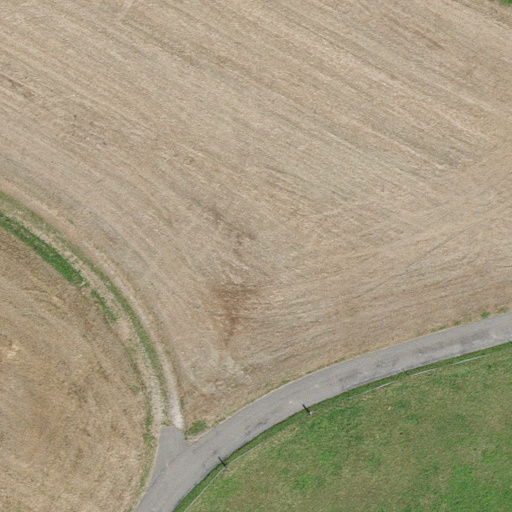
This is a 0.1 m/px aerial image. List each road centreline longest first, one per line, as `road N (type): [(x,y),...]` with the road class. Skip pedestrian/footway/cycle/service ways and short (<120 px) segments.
road 1 (residential): [(153,511),(223,442),(315,386),(511,327)]
road 2 (track): [(178,479),(168,390),(151,336),(93,256),(0,186)]
